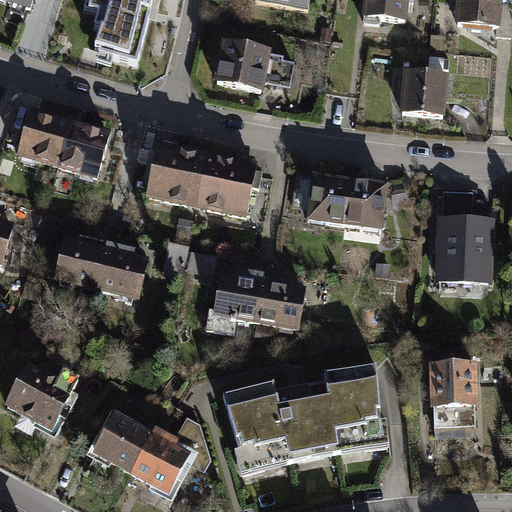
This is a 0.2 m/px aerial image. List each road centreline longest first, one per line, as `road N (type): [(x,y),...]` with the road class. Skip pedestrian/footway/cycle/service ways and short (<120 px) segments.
road 1 (residential): [(511,167),(346,152),(172,117)]
road 2 (residential): [(172,117),(0,70)]
